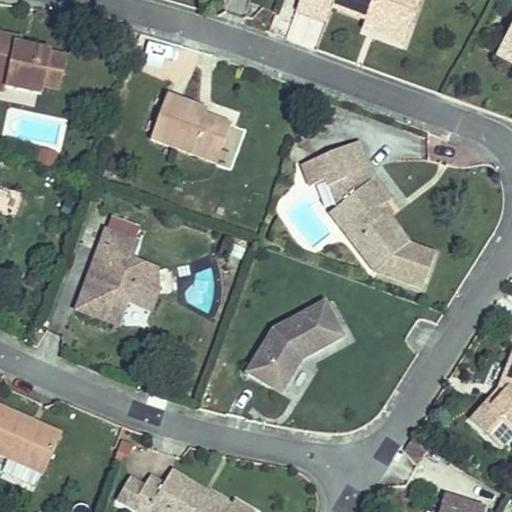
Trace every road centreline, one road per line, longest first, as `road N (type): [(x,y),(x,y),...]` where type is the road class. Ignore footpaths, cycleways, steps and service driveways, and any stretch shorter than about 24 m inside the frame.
road 1 (residential): [(511,147),(499,133),(230,36),(98,0)]
road 2 (residential): [(0,356),(51,382),(364,466)]
road 3 (residential): [(364,466),(511,244)]
